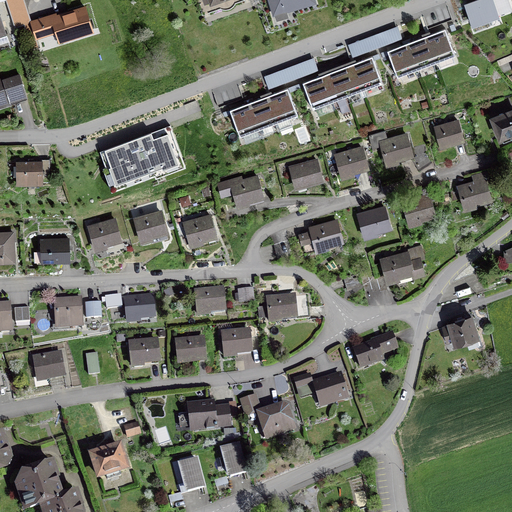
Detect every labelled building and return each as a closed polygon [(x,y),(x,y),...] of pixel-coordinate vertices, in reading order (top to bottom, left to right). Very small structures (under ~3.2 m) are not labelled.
[(297,9),(317,3),(315,0),(268,0),(272,16),(275,15),(276,20),(288,17),(287,12),(288,11),(289,14),(298,12),(297,9)] [(471,0),(464,3),(474,31),(492,25),(490,18),(500,15),(499,13),(511,8),(509,0),(471,0)] [(56,11),(30,20),(35,38),(55,32),(59,43),(94,32),(86,4),(57,13),(56,11)] [(0,44),(9,41),(0,12),(0,44)] [(353,55),(402,37),(398,25),(348,43),(353,55)] [(423,35),(387,48),(397,76),(456,55),(446,27),(431,32),(430,29),(422,32),(423,35)] [(319,74),(302,80),(313,108),(383,83),(372,54),(357,60),(356,58),(318,71),(319,74)] [(269,87),(318,69),(313,57),(264,75),(269,87)] [(19,72),(1,78),(0,77),(0,76),(0,108),(12,105),(11,102),(27,96),(19,72)] [(299,115),(288,86),(272,92),(271,89),(260,93),(261,96),(229,108),(240,136),(299,115)] [(511,106),(489,116),(499,140),(502,138),(504,141),(511,138),(511,106)] [(465,141),(459,118),(434,125),(441,148),(465,141)] [(105,149),(100,151),(105,165),(103,166),(112,191),(155,175),(156,177),(186,166),(170,124),(152,131),(152,130),(104,148),(105,149)] [(400,162),(399,160),(414,156),(407,131),(387,137),(385,130),(369,135),(372,148),(380,145),(386,166),(400,162)] [(342,179),(355,175),(354,172),(370,168),(363,144),(334,152),(342,179)] [(425,144),(413,147),(415,156),(412,158),(420,171),(432,164),(425,154),(427,151),(425,144)] [(307,186),(324,181),(318,157),(288,165),(295,189),(298,188),(299,190),(307,187),(307,186)] [(16,184),(43,184),(43,176),(50,176),(50,159),(41,159),(41,160),(34,160),(34,158),(28,158),(28,160),(16,160),(16,165),(12,165),(12,176),(16,176),(16,184)] [(464,211),(477,207),(476,205),(492,200),(484,171),(472,174),(473,179),(457,184),(458,190),(451,192),(453,200),(460,198),(464,211)] [(248,205),(265,201),(264,198),(265,197),(258,173),(243,178),(242,175),(217,182),(221,197),(233,194),(237,208),(248,205)] [(203,197),(211,194),(208,187),(201,190),(203,197)] [(409,226),(423,223),(422,220),(436,216),(430,192),(402,200),(409,226)] [(191,204),(188,195),(179,197),(182,207),(191,204)] [(385,204),(357,212),(364,239),(378,235),(377,233),(392,229),(385,204)] [(141,243),(154,239),(153,237),(169,232),(162,208),(133,216),(141,243)] [(211,212),(182,220),(190,247),(203,244),(202,241),(218,236),(211,212)] [(94,251),(106,248),(107,250),(116,247),(115,243),(123,241),(116,216),(87,224),(94,251)] [(308,225),(310,230),(298,233),(301,245),(303,244),(305,255),(329,249),(328,246),(344,242),(337,218),(308,225)] [(0,262),(16,262),(15,230),(0,230),(0,262)] [(70,262),(69,237),(40,238),(40,251),(34,251),(34,262),(41,262),(41,263),(70,262)] [(292,255),(288,241),(274,245),(278,259),(292,255)] [(425,258),(422,245),(405,249),(405,250),(380,257),(387,284),(398,281),(399,283),(414,279),(414,277),(426,274),(422,259),(425,258)] [(500,282),(496,268),(479,273),(484,287),(500,282)] [(347,290),(361,287),(357,274),(344,278),(344,279),(341,280),(343,285),(344,285),(345,289),(347,288),(347,290)] [(373,291),(380,289),(376,277),(375,275),(368,277),(368,275),(361,277),(365,291),(372,289),(373,291)] [(383,275),(376,277),(380,289),(380,291),(388,289),(383,275)] [(227,311),(224,286),(194,289),(197,316),(211,315),(211,313),(225,312),(225,311),(227,311)] [(239,301),(239,303),(255,301),(253,287),(237,289),(238,293),(235,294),(236,301),(239,301)] [(141,322),(141,319),(157,318),(154,293),(123,296),(126,324),(141,322)] [(282,319),(298,318),(298,317),(308,316),(306,295),(296,296),(296,293),(266,296),(267,306),(258,307),(259,319),(268,318),(268,323),(282,322),(282,319)] [(121,294),(105,295),(105,297),(102,298),(102,302),(106,302),(106,308),(122,307),(121,294)] [(82,296),(53,298),(55,329),(84,327),(82,296)] [(13,331),(11,301),(0,301),(0,337),(3,337),(2,332),(13,331)] [(102,317),(101,302),(85,302),(86,318),(102,317)] [(16,327),(30,326),(29,307),(15,308),(16,327)] [(454,345),(480,337),(473,314),(447,322),(447,324),(442,326),(447,342),(452,341),(454,345)] [(251,327),(221,330),(224,358),(238,357),(237,354),(253,353),(251,327)] [(385,360),(383,354),(399,348),(392,331),(370,339),(371,340),(352,347),(360,369),(385,360)] [(116,334),(117,342),(126,341),(125,334),(116,334)] [(204,335),(174,338),(177,364),(207,361),(204,335)] [(161,362),(158,337),(128,340),(131,368),(145,367),(145,364),(161,362)] [(47,385),(47,380),(66,377),(62,351),(32,355),(35,377),(34,378),(36,387),(47,385)] [(100,373),(98,352),(86,354),(88,374),(100,373)] [(308,376),(294,380),(297,388),(311,384),(308,376)] [(315,383),(322,404),(346,397),(339,376),(315,383)] [(254,397),(240,401),(244,415),(258,410),(254,397)] [(195,430),(231,426),(229,412),(215,413),(214,402),(186,405),(188,417),(194,416),(195,430)] [(267,438),(266,438),(293,429),(288,414),(286,413),(287,410),(286,408),(283,406),(280,406),(278,407),(258,414),(262,427),(259,428),(263,438),(265,438),(265,439),(267,438)] [(4,429),(0,430),(0,469),(8,467),(13,457),(11,449),(4,429)] [(122,441),(88,452),(97,479),(106,476),(107,480),(122,475),(121,472),(130,469),(122,441)] [(238,445),(223,449),(230,478),(245,474),(238,445)] [(78,488),(63,493),(60,483),(62,482),(61,479),(54,459),(21,469),(14,483),(24,511),(39,506),(40,510),(39,510),(39,511),(85,511),(86,510),(78,488)] [(196,459),(180,463),(187,492),(203,488),(196,459)]
